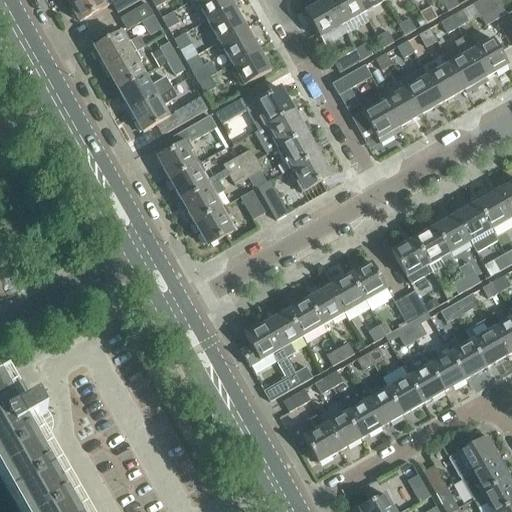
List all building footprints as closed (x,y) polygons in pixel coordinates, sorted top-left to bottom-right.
[(68,0),(66,1),(63,3),(68,11),(71,10),(79,24),(109,7),(104,0),(68,0)] [(117,14),(142,0),(115,0),(110,3),(117,14)] [(150,0),(155,9),(167,3),(164,0),(150,0)] [(233,7),(228,0),(195,0),(194,1),(206,22),(233,7)] [(304,13),(319,40),(341,27),(326,0),(304,13)] [(362,15),(353,0),(325,0),(326,0),(341,27),(362,15)] [(384,3),(382,0),(353,0),(362,15),(384,3)] [(447,13),(459,6),(455,0),(443,0),(441,1),(447,13)] [(485,27),(495,21),(483,0),(481,0),(473,5),(485,27)] [(483,0),(495,21),(505,15),(496,0),(483,0)] [(126,32),(152,17),(146,5),(120,19),(126,32)] [(245,29),(233,7),(206,22),(219,44),(245,29)] [(426,25),(437,19),(430,8),(419,14),(426,25)] [(457,29),(467,23),(461,12),(450,18),(457,29)] [(168,31),(179,24),(172,13),(161,20),(168,31)] [(446,35),(457,29),(450,18),(440,24),(446,35)] [(404,37),(415,31),(409,20),(398,26),(404,37)] [(257,50),(245,29),(219,44),(231,66),(257,50)] [(424,48),(435,41),(429,30),(418,36),(424,48)] [(100,63),(105,71),(135,54),(144,48),(139,38),(129,43),(123,32),(108,40),(105,35),(92,43),(95,48),(93,49),(94,49),(91,53),(96,61),(100,61),(101,62),(100,63)] [(382,50),(393,44),(387,32),(376,39),(382,50)] [(191,46),(185,35),(174,41),(180,52),(191,46)] [(477,85),(486,80),(470,52),(463,38),(452,44),(460,58),(449,65),(464,92),(466,95),(479,88),(477,85)] [(492,40),(470,52),(486,80),(508,67),(492,40)] [(402,60),(413,54),(407,43),(396,49),(402,60)] [(167,64),(176,58),(168,44),(150,55),(158,69),(167,64)] [(360,62),(371,56),(365,45),(354,51),(360,62)] [(231,66),(243,87),(243,88),(270,73),(270,71),(269,72),(257,50),(231,66)] [(339,74),(360,62),(354,51),(333,63),(339,74)] [(144,77),(138,66),(141,64),(135,54),(105,71),(110,79),(118,92),(144,77)] [(381,72),(392,66),(385,55),(374,61),(381,72)] [(197,56),(186,63),(192,74),(198,84),(209,78),(216,74),(211,64),(204,68),(197,56)] [(175,78),(184,72),(176,58),(167,64),(175,78)] [(464,92),(449,65),(427,77),(442,104),(464,92)] [(348,91),(370,78),(364,67),(342,80),(348,91)] [(124,105),(129,114),(160,96),(171,90),(165,80),(150,88),(144,77),(118,92),(125,105),(124,105)] [(421,117),(442,104),(427,77),(405,89),(421,117)] [(205,96),(216,89),(209,78),(198,84),(205,96)] [(280,90),(270,95),(265,87),(215,115),(221,126),(246,112),(257,132),(267,127),(293,112),(296,111),(291,102),(288,104),(280,90)] [(399,129),(421,117),(405,89),(383,102),(399,129)] [(174,115),(175,116),(169,120),(162,108),(177,100),(171,90),(160,96),(129,114),(134,122),(135,121),(142,135),(156,127),(162,138),(207,112),(200,99),(174,115)] [(383,102),(362,114),(377,142),(399,129),(383,102)] [(279,149),(305,134),(308,132),(303,124),(301,125),(293,112),(267,127),(274,139),(270,141),(276,151),(279,149)] [(213,132),(206,120),(181,134),(186,143),(154,161),(159,170),(162,168),(169,181),(195,167),(188,155),(192,153),(188,146),(213,132)] [(291,170),(318,156),(321,154),(316,145),(313,147),(305,134),(279,149),(286,161),(283,163),(288,172),(291,170)] [(242,169),(255,161),(250,151),(237,158),(236,159),(242,169)] [(325,169),(318,156),(291,170),(288,172),(283,175),(295,197),(333,175),(328,167),(325,169)] [(218,182),(228,177),(242,169),(236,159),(222,167),(225,171),(208,181),(199,165),(195,167),(169,181),(166,183),(171,192),(174,190),(181,203),(208,188),(211,186),(218,182)] [(242,169),(248,180),(261,172),(255,161),(242,169)] [(228,177),(234,187),(248,180),(242,169),(228,177)] [(186,212),(194,225),(220,210),(213,198),(223,192),(218,182),(211,186),(208,188),(181,203),(178,205),(183,213),(186,212)] [(257,189),(275,222),(287,215),(269,183),(257,189)] [(511,183),(496,193),(511,219),(511,218),(511,183)] [(252,222),(264,215),(251,193),(239,199),(252,222)] [(490,231),(511,219),(496,193),(475,205),(490,231)] [(454,217),(469,243),(475,253),(496,241),(490,231),(475,205),(467,209),(465,206),(452,213),(454,216),(454,217)] [(220,210),(194,225),(191,227),(196,235),(198,233),(206,247),(225,237),(230,245),(237,241),(225,220),(229,218),(223,208),(220,210)] [(469,243),(454,217),(433,228),(448,255),(469,243)] [(433,228),(412,240),(427,267),(431,274),(443,267),(444,269),(454,264),(448,255),(433,228)] [(431,274),(427,267),(412,240),(391,252),(410,286),(431,274)] [(499,272),(510,266),(504,255),(493,262),(499,272)] [(349,276),(364,303),(386,290),(371,264),(349,276)] [(468,290),(479,284),(473,273),(462,279),(468,290)] [(329,288),(343,314),(364,303),(349,276),(329,288)] [(499,294),(510,288),(503,277),(493,283),(499,294)] [(458,296),(468,290),(462,279),(451,285),(458,296)] [(488,301),(499,294),(493,283),(482,290),(488,301)] [(308,300),(323,326),(343,314),(329,288),(308,300)] [(414,293),(404,299),(416,320),(426,314),(422,307),(414,293)] [(457,318),(467,312),(478,306),(471,295),(451,307),(457,318)] [(406,326),(416,320),(404,299),(394,304),(406,325),(406,326)] [(287,312),(302,338),(323,326),(308,300),(287,312)] [(434,300),(422,307),(426,314),(438,307),(434,300)] [(446,324),(457,318),(451,307),(440,314),(446,324)] [(266,324),(281,350),(286,359),(294,354),(289,345),(302,338),(287,312),(266,324)] [(415,342),(425,336),(419,325),(430,320),(426,314),(416,320),(406,326),(407,328),(407,329),(415,342)] [(507,357),(511,353),(511,318),(500,326),(493,315),(485,319),(491,331),(507,357)] [(486,369),(507,357),(491,331),(485,319),(464,331),(471,343),(486,369)] [(245,336),(244,336),(259,363),(272,355),(277,364),(286,359),(281,350),(266,324),(254,331),(252,327),(243,332),(245,336)] [(415,342),(407,329),(407,328),(406,326),(406,325),(384,338),(385,338),(384,338),(387,344),(398,338),(404,348),(415,342)] [(374,344),(384,338),(385,338),(384,338),(378,327),(367,333),(374,344)] [(465,381),(486,369),(471,343),(458,350),(453,341),(445,346),(450,354),(465,381)] [(343,362),(354,355),(347,345),(336,351),(343,362)] [(373,366),(384,360),(377,349),(367,355),(373,366)] [(332,368),(343,362),(336,351),(326,357),(332,368)] [(429,366),(444,393),(465,381),(450,354),(438,361),(433,353),(424,358),(429,366)] [(362,372),(373,366),(367,355),(356,361),(362,372)] [(423,405),(444,393),(429,366),(408,378),(423,405)] [(301,386),(311,379),(305,369),(295,375),(301,386)] [(331,390),(342,384),(335,373),(325,379),(331,390)] [(269,404),(279,398),(301,386),(295,375),(263,393),(269,404)] [(8,376),(0,380),(0,474),(21,511),(85,511),(34,422),(47,415),(38,400),(26,407),(8,376)] [(387,390),(402,417),(423,405),(408,378),(387,390)] [(320,396),(331,390),(325,379),(314,385),(320,396)] [(381,429),(402,417),(387,390),(366,402),(381,429)] [(293,397),(282,403),(288,414),(299,408),(310,402),(304,391),(293,397)] [(381,429),(366,402),(354,409),(347,398),(338,403),(345,414),(360,441),(381,429)] [(339,453),(360,441),(345,414),(324,426),(339,453)] [(302,438),(317,465),(339,453),(324,426),(318,416),(309,421),(315,431),(302,438)] [(461,480),(469,476),(468,476),(495,460),(483,439),(456,454),(457,455),(448,460),(460,481),(461,480)] [(507,481),(495,460),(468,476),(469,476),(461,480),(465,488),(473,484),(480,497),(507,481)] [(435,495),(445,489),(433,467),(423,473),(435,495)] [(418,504),(429,498),(417,476),(407,482),(418,504)] [(481,497),(473,502),(477,509),(485,505),(489,511),(501,511),(511,506),(511,489),(511,490),(507,481),(480,497),(481,497)] [(444,511),(452,511),(457,510),(445,489),(435,495),(444,511)] [(358,510),(358,511),(393,511),(384,495),(358,510)]
